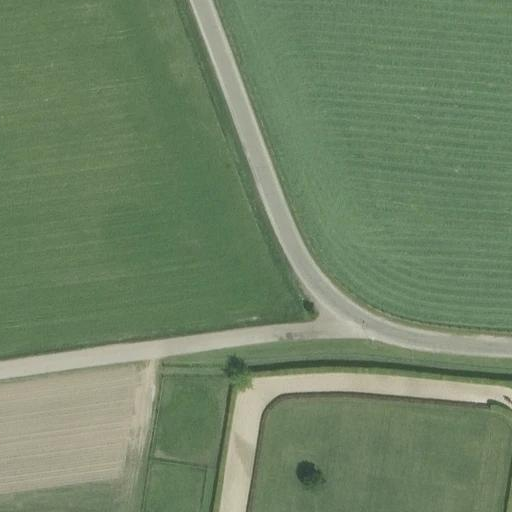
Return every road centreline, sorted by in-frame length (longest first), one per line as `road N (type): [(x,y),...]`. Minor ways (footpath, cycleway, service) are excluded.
road 1 (unclassified): [(511,349),(425,342),(357,320),(317,287),(274,201),(200,0)]
road 2 (track): [(0,371),(357,320)]
